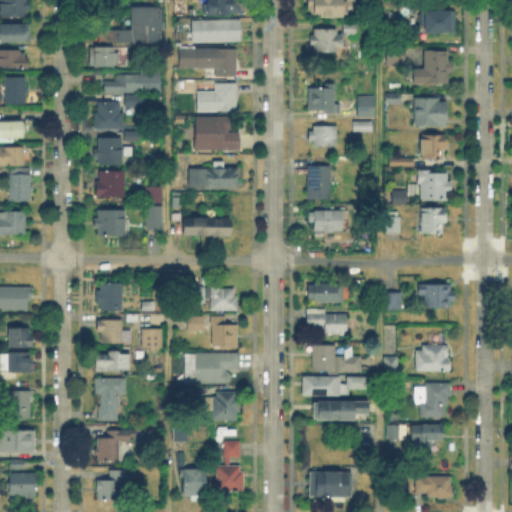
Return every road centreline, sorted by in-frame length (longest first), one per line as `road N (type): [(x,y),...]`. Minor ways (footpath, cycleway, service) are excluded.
road 1 (residential): [(511,258),(0,257)]
road 2 (residential): [(61,511),(61,0)]
road 3 (residential): [(273,511),(273,0)]
road 4 (residential): [(483,511),(483,0)]
